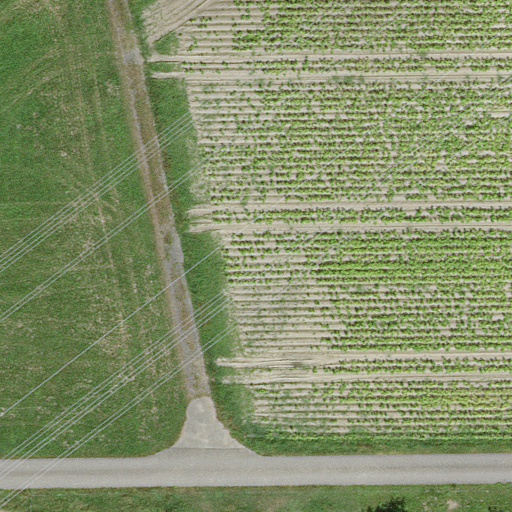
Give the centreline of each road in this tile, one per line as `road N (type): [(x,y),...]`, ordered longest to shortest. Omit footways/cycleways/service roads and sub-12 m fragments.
road 1 (track): [(116,0),(219,477)]
road 2 (track): [(511,474),(219,477)]
road 3 (track): [(219,477),(0,478)]
